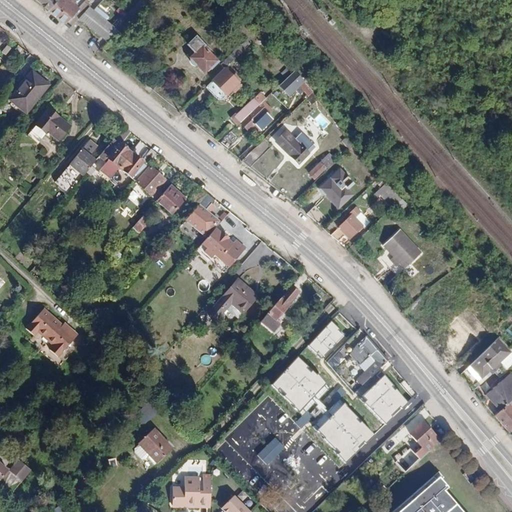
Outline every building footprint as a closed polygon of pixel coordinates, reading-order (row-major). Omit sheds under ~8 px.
[(55,0),(35,0),(47,9),(55,0)] [(55,0),(47,9),(64,23),(86,1),(86,0),(55,0)] [(90,5),(86,1),(64,23),(68,26),(76,18),(88,7),(90,5)] [(219,8),(248,37),(241,44),(245,48),(259,34),(226,1),(219,8)] [(88,7),(76,18),(106,42),(116,30),(92,11),(88,7)] [(189,48),(194,53),(189,58),(189,59),(190,62),(191,64),(193,66),(196,65),(204,73),(209,68),(210,69),(218,62),(202,47),(204,45),(196,37),(187,46),(189,48)] [(261,45),(275,59),(280,54),(266,40),(261,45)] [(233,59),(245,48),(241,44),(240,44),(229,55),(233,59)] [(6,46),(3,50),(2,50),(0,52),(4,55),(10,49),(6,46)] [(189,58),(194,53),(189,48),(184,53),(189,58)] [(224,69),(233,59),(229,55),(219,64),(224,69)] [(129,71),(140,80),(152,67),(140,57),(129,71)] [(226,96),(231,91),(238,83),(224,69),(211,81),(226,96)] [(25,114),(48,85),(30,71),(8,100),(25,114)] [(285,85),(287,87),(284,90),(288,94),(302,81),(293,71),(285,79),(288,82),(285,85)] [(285,79),(279,85),(284,90),(287,87),(285,85),(288,82),(285,79)] [(221,100),(226,96),(211,81),(207,85),(221,100)] [(238,83),(231,91),(234,93),(241,86),(238,83)] [(265,98),(260,92),(253,99),(231,119),(236,125),(238,123),(246,116),(258,105),(263,100),(265,98)] [(311,92),(306,97),(311,104),(317,99),(311,92)] [(263,100),(258,105),(259,106),(248,117),(246,116),(238,123),(247,131),(254,124),(252,122),(264,112),(267,115),(272,110),(263,100)] [(57,141),(68,126),(47,109),(26,135),(30,139),(32,136),(38,142),(46,132),(57,141)] [(122,127),(120,129),(98,156),(105,162),(97,171),(107,180),(118,167),(129,153),(119,144),(129,133),(122,127)] [(275,142),(298,164),(315,146),(300,133),(294,140),(285,131),(275,142)] [(227,149),(237,139),(229,132),(218,143),(227,149)] [(342,140),(348,148),(352,145),(346,137),(342,140)] [(77,181),(94,161),(80,149),(68,164),(74,169),(69,175),(77,181)] [(133,172),(138,176),(157,155),(150,149),(140,162),(129,153),(118,167),(128,176),(133,172)] [(326,169),(335,161),(328,153),(307,173),(313,180),(325,168),(326,169)] [(135,182),(150,195),(164,179),(149,167),(135,182)] [(123,188),(131,181),(121,170),(113,178),(123,188)] [(337,205),(350,192),(344,186),(340,189),(329,178),(318,189),(329,200),(331,198),(337,205)] [(376,197),(379,195),(389,186),(385,183),(373,194),(376,197)] [(182,201),(175,195),(177,192),(169,185),(156,200),(156,201),(170,213),(182,201)] [(379,195),(388,204),(397,195),(389,186),(379,195)] [(138,187),(122,207),(133,215),(148,196),(138,187)] [(191,200),(197,205),(207,195),(200,189),(191,200)] [(184,198),(177,192),(175,195),(182,201),(184,198)] [(337,205),(339,207),(352,194),(350,192),(337,205)] [(218,221),(207,212),(216,202),(207,195),(197,205),(184,220),(205,237),(218,221)] [(388,204),(391,208),(401,199),(397,195),(388,204)] [(363,227),(369,221),(355,206),(349,212),(351,215),(330,234),(337,240),(349,229),(352,232),(361,225),(363,227)] [(138,233),(150,219),(144,214),(132,228),(138,233)] [(201,243),(207,248),(203,252),(210,258),(214,255),(228,267),(244,249),(235,240),(232,244),(214,228),(204,239),(201,243)] [(381,245),(387,252),(403,268),(420,253),(398,230),(381,245)] [(200,256),(203,252),(207,248),(201,243),(194,251),(200,256)] [(395,275),(403,268),(387,252),(380,259),(395,275)] [(209,260),(223,272),(228,267),(214,255),(210,258),(209,260)] [(253,299),(243,291),(246,287),(237,279),(207,313),(215,320),(230,303),(241,313),(253,299)] [(75,292),(79,296),(83,291),(81,289),(84,286),(82,284),(75,292)] [(288,302),(297,292),(290,286),(258,323),(270,334),(279,324),(275,319),(289,303),(288,302)] [(256,296),(246,287),(243,291),(253,299),(256,296)] [(416,304),(424,297),(420,293),(413,300),(416,304)] [(227,330),(241,313),(230,303),(215,320),(227,330)] [(79,340),(71,332),(69,334),(64,329),(43,309),(24,329),(34,338),(39,333),(55,349),(50,353),(59,361),(79,340)] [(418,327),(436,348),(447,337),(441,330),(443,327),(427,309),(420,316),(425,321),(418,327)] [(341,333),(334,326),(319,341),(334,355),(355,333),(348,326),(341,333)] [(124,343),(132,333),(125,328),(117,337),(124,343)] [(357,343),(347,351),(347,352),(363,371),(355,379),(361,384),(369,376),(386,360),(366,335),(357,343)] [(460,373),(473,389),(499,366),(497,363),(509,352),(496,337),(460,373)] [(353,338),(343,346),(347,351),(357,343),(353,338)] [(300,356),(273,385),(304,413),(331,384),(300,356)] [(394,369),(386,360),(369,376),(374,382),(377,385),(394,369)] [(359,396),(374,382),(369,376),(361,384),(354,391),(359,396)] [(499,380),(484,394),(488,399),(498,411),(511,398),(511,381),(505,388),(499,380)] [(396,392),(413,413),(422,405),(424,404),(407,384),(396,392)] [(511,428),(511,398),(498,411),(494,414),(493,416),(507,433),(511,428)] [(150,402),(140,410),(148,421),(158,414),(150,402)] [(318,432),(347,462),(376,434),(346,404),(318,432)] [(289,424),(294,419),(284,410),(279,416),(289,424)] [(418,460),(438,441),(420,423),(408,435),(420,448),(412,455),(418,460)] [(269,425),(259,434),(262,438),(272,429),(269,425)] [(136,443),(155,463),(172,448),(153,428),(136,443)] [(285,448),(275,438),(257,455),(268,465),(285,448)] [(298,460),(319,484),(331,474),(310,450),(298,460)] [(442,472),(436,467),(387,511),(392,511),(435,472),(439,476),(442,472)] [(461,511),(451,500),(440,488),(442,486),(446,483),(439,476),(435,472),(392,511),(461,511)] [(187,505),(187,508),(207,508),(208,481),(200,481),(200,492),(196,492),(196,476),(181,476),(181,486),(170,486),(170,505),(187,505)] [(379,497),(385,491),(378,483),(372,489),(379,497)] [(440,488),(451,500),(454,498),(442,486),(440,488)] [(232,496),(221,506),(227,511),(248,511),(232,496)]
